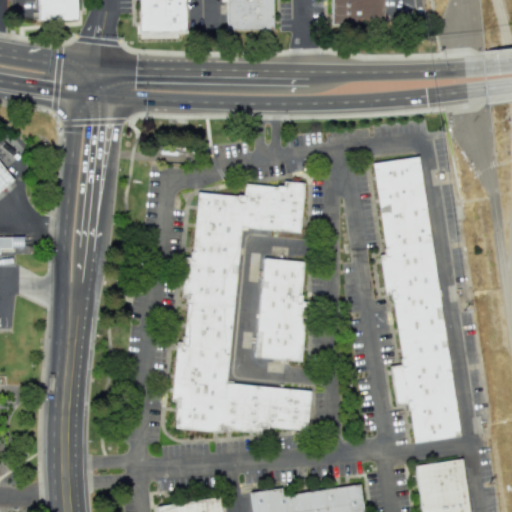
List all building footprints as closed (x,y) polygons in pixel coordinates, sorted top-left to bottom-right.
[(35,0),(74,0),(75,17),(36,18),(35,0)] [(138,0),(185,0),(186,30),(139,31),(138,0)] [(227,30),(226,0),(270,0),(270,30),(227,30)] [(329,0),(383,0),(384,24),(330,25),(329,0)] [(461,437),(415,444),(409,405),(393,407),(387,370),(403,368),(391,293),(383,294),(377,257),(385,256),(371,169),(417,161),(461,437)] [(0,165),(13,181),(0,192),(0,165)] [(224,384),(311,394),(306,431),(261,431),(259,436),(175,430),(177,403),(170,402),(176,343),(183,344),(188,298),(180,297),(184,258),(192,259),(198,198),(227,201),(246,202),(247,188),(284,190),(284,183),(303,185),(299,235),(240,230),(224,384)] [(0,239),(12,239),(12,243),(11,249),(0,249),(0,239)] [(261,261),(311,265),(303,362),(254,358),(261,261)] [(461,462),(468,511),(420,511),(414,469),(461,462)] [(250,511),(248,497),(281,492),(282,498),(359,486),(363,511),(250,511)] [(158,511),(158,508),(217,499),(219,511),(158,511)]
